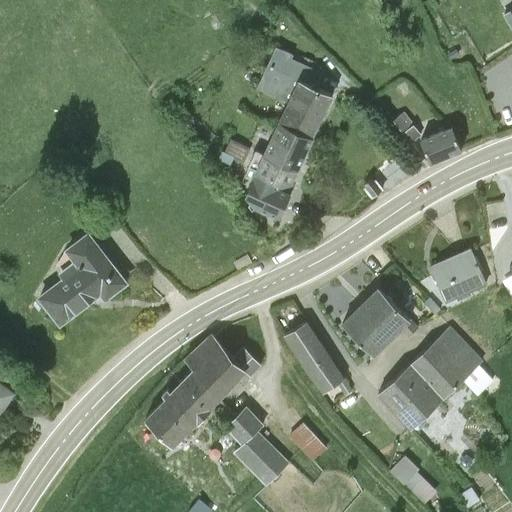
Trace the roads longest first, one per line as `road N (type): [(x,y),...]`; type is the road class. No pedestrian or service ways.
road 1 (secondary): [(14,511),(98,403),(190,324),(511,152)]
road 2 (track): [(271,349),(414,511)]
